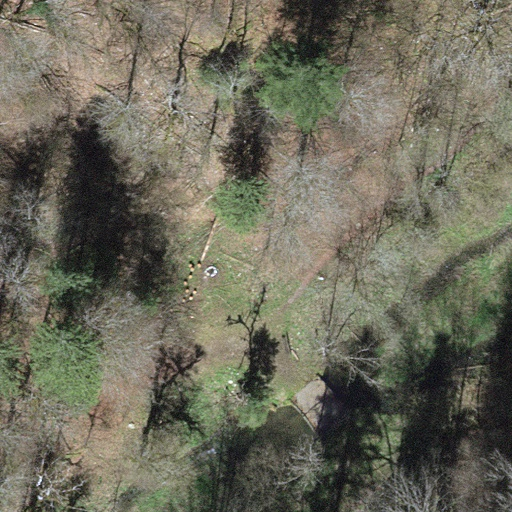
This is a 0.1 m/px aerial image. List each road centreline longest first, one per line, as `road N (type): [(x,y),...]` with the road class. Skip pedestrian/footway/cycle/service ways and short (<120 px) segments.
road 1 (track): [(249,315),(0,461)]
road 2 (track): [(360,474),(344,426),(249,315)]
